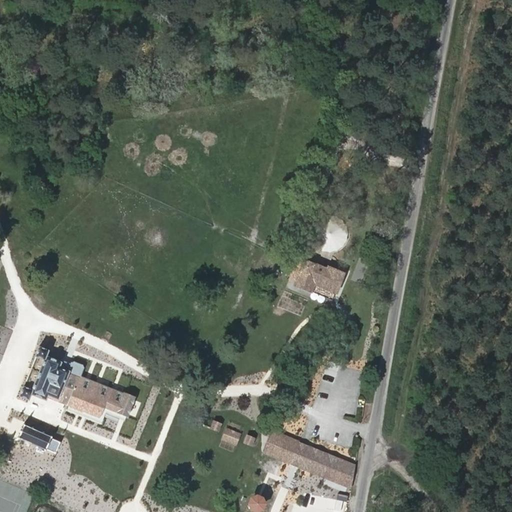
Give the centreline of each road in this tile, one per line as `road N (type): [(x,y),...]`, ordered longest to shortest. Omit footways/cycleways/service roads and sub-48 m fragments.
road 1 (tertiary): [(358,511),(450,0)]
road 2 (track): [(269,391),(148,387),(26,323)]
road 3 (track): [(148,387),(131,456),(0,409)]
